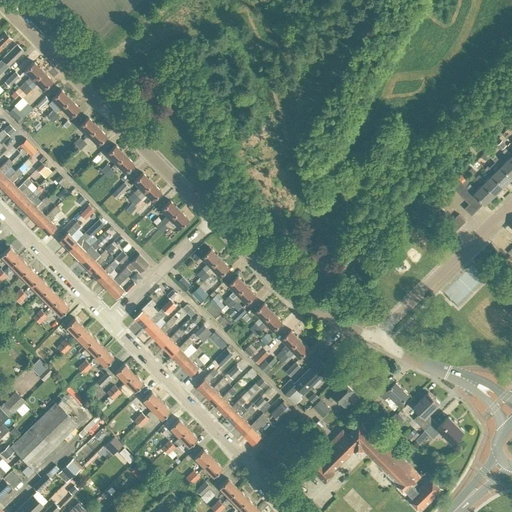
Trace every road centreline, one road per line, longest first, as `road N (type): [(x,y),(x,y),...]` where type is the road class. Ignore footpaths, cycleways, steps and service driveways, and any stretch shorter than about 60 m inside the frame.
road 1 (unknown): [(0,107),(296,399),(240,459)]
road 2 (residential): [(211,219),(0,4)]
road 3 (residential): [(289,511),(110,321)]
road 4 (residential): [(372,337),(298,300),(211,219)]
road 5 (residential): [(372,337),(511,202)]
road 6 (residential): [(110,321),(0,208)]
road 7 (residential): [(110,321),(211,219)]
